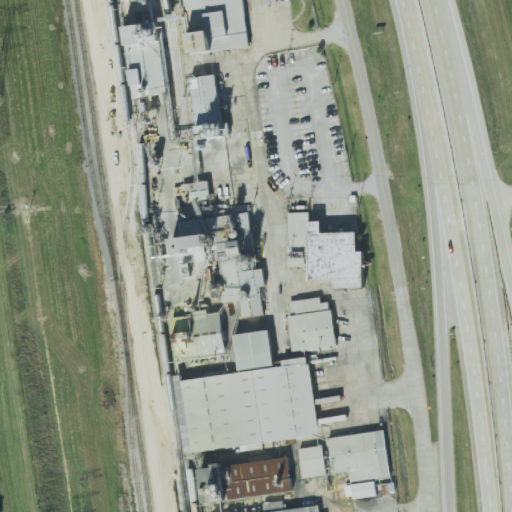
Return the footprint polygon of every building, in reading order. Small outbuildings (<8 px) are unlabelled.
[(183,0),(189,54),(250,47),(244,0),(183,0)] [(125,27),(133,97),(170,93),(162,22),(125,27)] [(223,123),(217,74),(191,78),(199,139),(231,135),(229,122),(223,123)] [(210,235),(172,238),(174,256),(181,255),(184,263),(209,261),(208,246),(215,246),(222,262),(224,291),(217,292),(224,302),(242,301),(243,317),(265,316),(262,269),(256,269),(255,253),(254,248),(251,213),(226,215),(224,210),(211,216),(208,182),(190,183),(192,206),(205,205),(207,228),(210,235)] [(365,288),(364,251),(358,251),(358,232),(323,232),(322,221),(310,221),(310,212),(289,212),(290,266),(308,266),(308,280),(334,280),(334,288),(365,288)] [(288,301),(294,351),(337,346),(332,302),(322,303),(321,297),(288,301)] [(222,313),(209,314),(209,310),(194,312),(198,354),(226,352),(222,313)] [(235,334),(240,373),(184,380),(192,451),(320,436),(311,357),(283,360),(283,366),(275,367),(271,330),(235,334)] [(391,478),(385,430),(329,437),(333,474),(351,472),(352,485),(346,486),(348,499),(378,495),(376,480),(391,478)] [(300,448),(303,478),(327,475),(324,446),(300,448)] [(293,492),(289,457),(201,468),(205,503),(293,492)]
